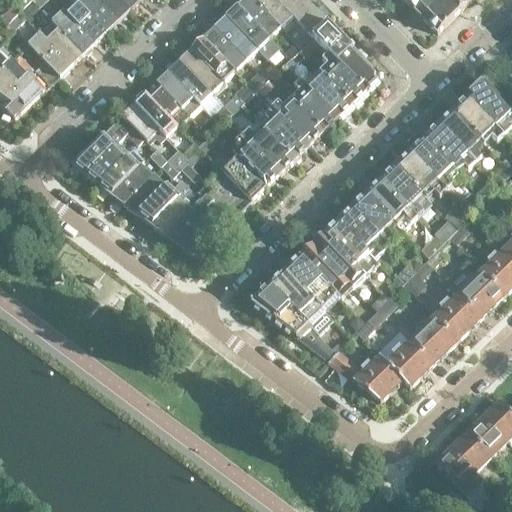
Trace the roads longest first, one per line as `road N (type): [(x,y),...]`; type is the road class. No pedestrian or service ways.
road 1 (residential): [(195,314),(431,82)]
road 2 (residential): [(16,178),(196,0)]
road 3 (residential): [(386,453),(195,314)]
road 4 (residential): [(195,314),(16,178)]
road 5 (residential): [(386,453),(511,342)]
